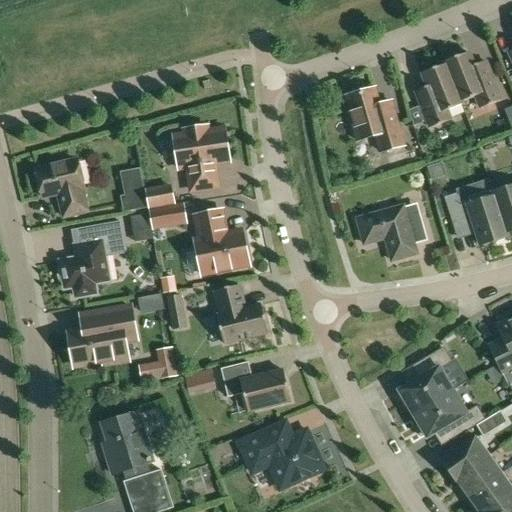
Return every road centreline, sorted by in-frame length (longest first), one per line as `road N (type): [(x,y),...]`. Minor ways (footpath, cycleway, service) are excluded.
road 1 (residential): [(37,511),(35,365),(0,196)]
road 2 (residential): [(262,85),(500,0)]
road 3 (residential): [(318,315),(290,242),(262,85)]
road 4 (residential): [(417,511),(350,402),(318,315)]
road 5 (residential): [(318,315),(511,275)]
